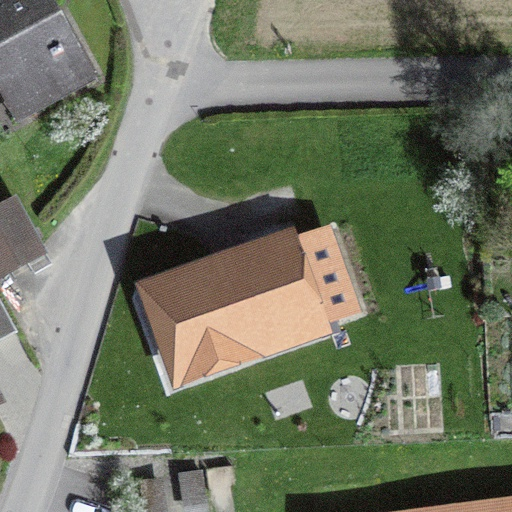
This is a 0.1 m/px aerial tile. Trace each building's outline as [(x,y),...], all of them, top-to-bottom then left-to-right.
[(25,0),(0,0),(0,133),(76,92),(25,0)] [(13,200),(0,207),(0,276),(43,253),(13,200)] [(272,237),(108,296),(147,403),(311,344),(272,237)] [(0,302),(0,341),(17,332),(0,302)] [(511,511),(511,502),(423,511),(511,511)]
